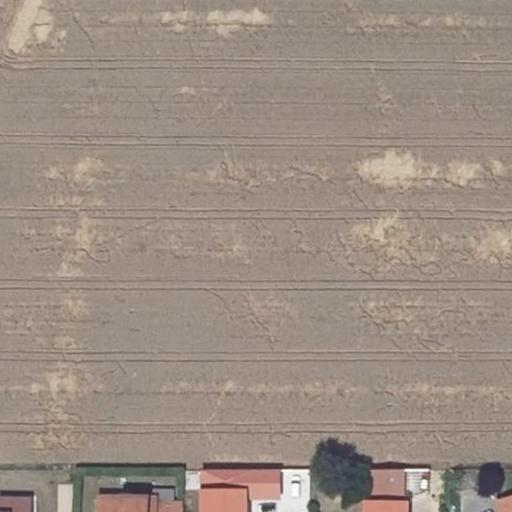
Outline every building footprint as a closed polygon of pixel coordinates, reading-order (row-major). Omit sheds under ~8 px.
[(375,499),(412,499),(411,470),(375,470),(375,499)] [(192,492),(192,511),(234,511),(234,492),(243,492),(243,473),(192,473),(192,492)] [(151,495),(90,495),(90,511),(177,511),(178,502),(151,503),(151,495)] [(38,511),(39,497),(4,497),(3,511),(38,511)] [(511,511),(511,501),(507,503),(500,505),(501,511),(511,511)]
